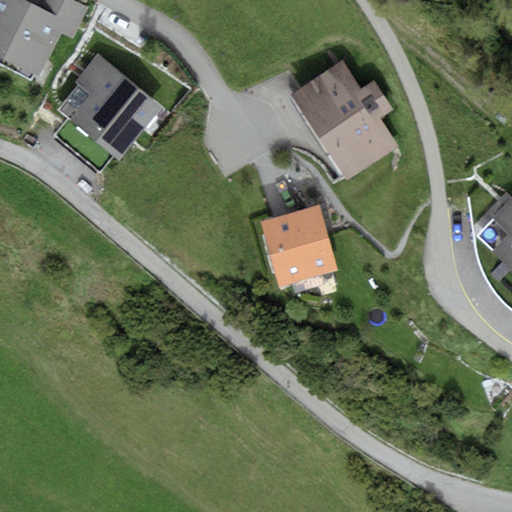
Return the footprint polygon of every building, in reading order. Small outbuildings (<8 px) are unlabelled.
[(42,0),(42,1),(40,0),(0,0),(0,50),(50,72),(67,33),(79,39),(92,9),(72,0),(42,0)] [(157,107),(99,61),(61,109),(118,155),(157,107)] [(348,63),(296,96),(349,180),(400,148),(383,121),(393,114),(378,90),(368,95),(348,63)] [(511,204),(484,234),(511,261),(511,204)] [(323,207),(271,222),(289,286),(340,271),(323,207)]
